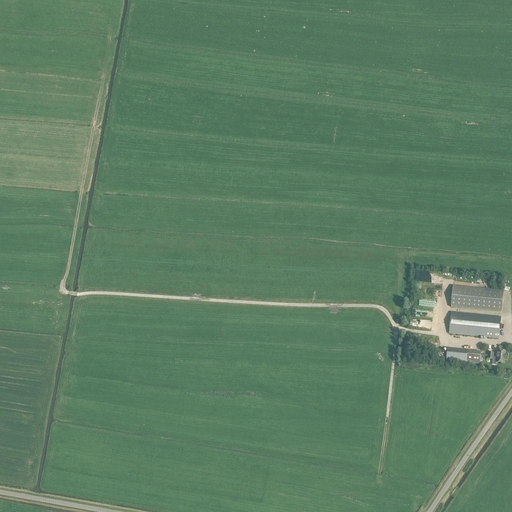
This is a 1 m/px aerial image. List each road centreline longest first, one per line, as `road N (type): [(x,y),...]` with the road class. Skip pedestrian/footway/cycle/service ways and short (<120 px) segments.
road 1 (track): [(397,327),(378,307),(79,294),(63,291),(63,281)]
road 2 (track): [(50,10),(106,23),(109,35),(63,281)]
road 3 (tertiary): [(429,511),(511,392)]
